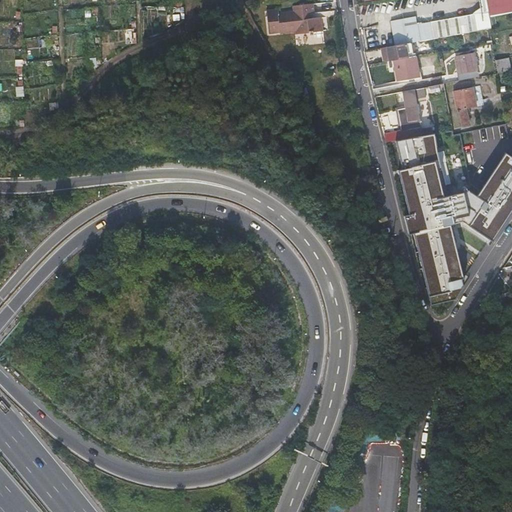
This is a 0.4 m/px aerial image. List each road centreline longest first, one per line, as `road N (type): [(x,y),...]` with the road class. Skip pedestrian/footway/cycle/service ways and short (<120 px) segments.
road 1 (motorway): [(0,321),(86,233),(133,208),(178,203),(253,224),(288,255),(317,325),(308,385),(270,445),(193,479),(147,476),(92,454),(0,376)]
road 2 (residential): [(429,359),(344,0)]
road 3 (motorway): [(289,222),(211,190),(134,193),(78,219),(0,296)]
road 4 (motorway): [(287,511),(322,431),(340,347),(333,290),(289,222)]
road 5 (motorway): [(289,222),(245,189),(181,172),(0,187)]
road 6 (track): [(0,141),(9,144),(67,111),(108,68),(196,23)]
road 7 (residential): [(408,511),(429,359)]
road 8 (residential): [(429,359),(511,233)]
